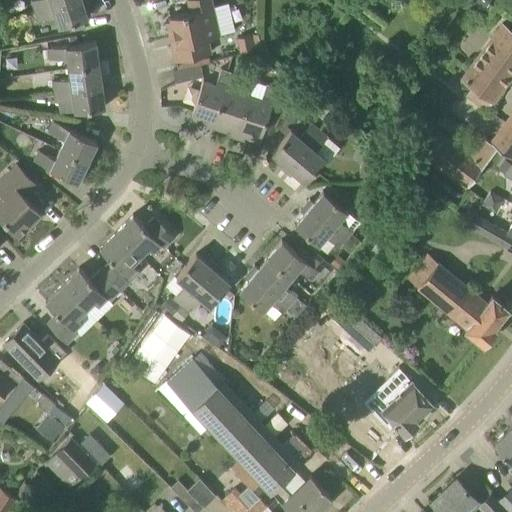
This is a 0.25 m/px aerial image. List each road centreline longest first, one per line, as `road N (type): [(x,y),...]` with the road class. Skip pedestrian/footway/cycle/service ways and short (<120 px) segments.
road 1 (residential): [(0,303),(113,193),(135,147)]
road 2 (tertiary): [(370,511),(511,374)]
road 3 (residential): [(268,220),(216,177),(135,147)]
road 4 (residential): [(135,147),(146,89),(115,0)]
